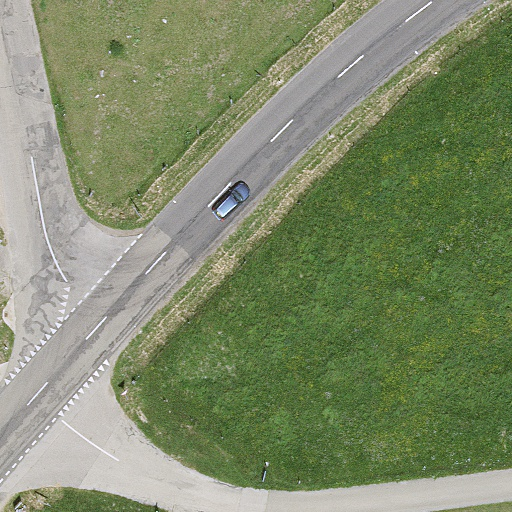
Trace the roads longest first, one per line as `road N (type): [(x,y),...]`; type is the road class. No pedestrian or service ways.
road 1 (unclassified): [(34,397),(125,465),(248,506),(345,505),(511,485)]
road 2 (tertiary): [(435,0),(276,137),(77,350)]
road 3 (unclassified): [(77,350),(0,5)]
